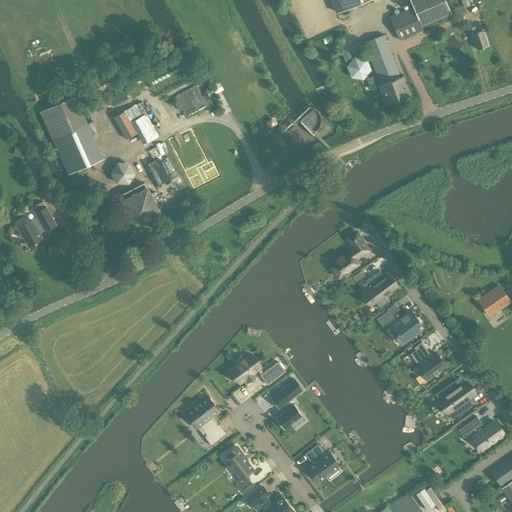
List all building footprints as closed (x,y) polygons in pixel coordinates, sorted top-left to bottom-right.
[(331,0),(337,13),(367,0),(331,0)] [(413,7),(389,17),(399,40),(423,30),(421,26),(413,7)] [(487,46),(482,31),(472,34),(471,28),(468,29),(472,43),(475,42),(477,49),(487,46)] [(403,77),(400,78),(384,35),(364,43),(380,85),(379,86),(386,105),(410,96),(403,77)] [(366,59),(354,57),(347,66),(351,78),(363,80),(370,71),(366,59)] [(108,100),(112,107),(128,99),(125,92),(108,100)] [(40,112),(60,155),(69,174),(103,159),(94,140),(74,96),(40,112)] [(157,136),(145,115),(143,116),(137,105),(114,117),(126,139),(142,131),(148,142),(157,136)] [(314,135),(315,131),(316,130),(317,129),(318,128),(319,127),(319,126),(320,125),(320,124),(320,123),(321,122),(321,121),(321,119),(321,118),(320,117),(320,116),(320,115),(319,113),(319,112),(318,111),(317,110),(316,110),(315,109),(314,108),(313,108),(312,107),(311,107),(310,106),(309,106),(308,105),(307,106),(307,107),(313,108),(300,121),(313,136),(314,135)] [(159,145),(136,157),(155,193),(158,198),(161,206),(187,192),(180,178),(177,180),(159,145)] [(32,157),(24,162),(32,176),(41,171),(32,157)] [(111,173),(117,183),(128,183),(134,174),(129,163),(117,163),(111,173)] [(145,183),(122,195),(138,226),(160,213),(145,183)] [(46,207),(45,207),(42,201),(32,207),(35,213),(38,219),(33,222),(31,220),(17,227),(20,232),(18,237),(24,239),(28,246),(32,243),(36,245),(37,241),(42,238),(38,232),(44,228),(45,231),(56,225),(46,207)] [(368,249),(355,232),(346,238),(353,247),(329,264),(339,276),(340,276),(341,277),(349,272),(347,270),(357,263),(354,259),(368,249)] [(384,277),(379,271),(361,285),(379,309),(388,302),(382,293),(393,285),(386,276),(384,277)] [(499,286),(479,300),(490,316),(510,302),(499,286)] [(383,314),(379,317),(382,321),(386,318),(389,322),(387,324),(396,337),(395,338),(400,345),(421,330),(419,327),(421,325),(411,311),(409,312),(408,310),(407,311),(402,314),(398,308),(395,311),(390,314),(388,310),(383,314)] [(421,342),(413,347),(415,350),(410,354),(416,363),(417,362),(418,364),(416,366),(426,381),(447,366),(436,352),(431,355),(421,342)] [(278,361),(263,372),(250,355),(230,369),(240,382),(246,378),(247,380),(253,375),(258,371),(260,375),(267,385),(285,371),(278,361)] [(466,380),(462,382),(459,377),(458,378),(435,394),(439,399),(437,401),(447,415),(448,414),(452,419),(473,404),(470,399),(476,394),(466,380)] [(294,378),(270,397),(278,408),(284,404),(289,400),(303,390),(294,378)] [(226,433),(212,415),(218,411),(207,397),(185,414),(197,429),(198,428),(210,445),(226,433)] [(293,404),(292,405),(289,400),(284,404),(287,409),(275,418),(284,429),(302,415),(293,404)] [(476,416),(458,429),(466,441),(471,438),(482,452),(506,435),(494,419),(484,426),(476,416)] [(328,451),(325,454),(318,445),(305,454),(312,463),(307,467),(318,481),(339,465),(328,451)] [(246,475),(253,469),(246,461),(247,460),(236,447),(227,454),(230,457),(224,462),(238,479),(235,482),(244,494),(254,485),(246,475)] [(511,458),(491,473),(500,486),(511,476),(511,458)] [(511,481),(502,488),(511,502),(511,481)] [(423,487),(442,511),(446,507),(427,483),(423,487)] [(271,505),(265,497),(268,494),(263,487),(245,500),(251,508),(257,504),(262,511),(291,511),(293,511),(282,497),(271,505)] [(393,511),(422,511),(408,493),(395,502),(394,501),(388,505),(393,511)]
